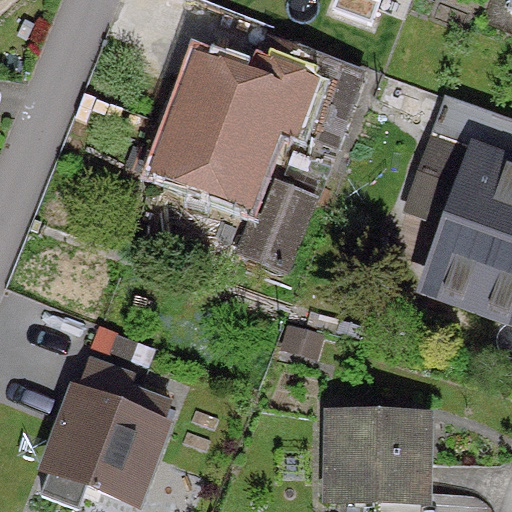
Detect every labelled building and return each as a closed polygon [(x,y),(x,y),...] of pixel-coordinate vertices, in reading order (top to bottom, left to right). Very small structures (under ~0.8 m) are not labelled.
[(377,0),(339,0),(337,6),(370,19),(377,0)] [(511,0),(503,0),(503,2),(509,5),(505,15),(511,17),(511,0)] [(188,97),(186,96),(157,174),(240,205),(269,129),(327,150),(343,105),(345,106),(355,77),(265,44),(243,103),(222,95),(226,84),(197,73),(188,97)] [(404,212),(447,228),(433,267),(511,296),(511,206),(475,193),(487,159),(430,138),(404,212)] [(259,225),(250,222),(237,257),(279,273),(306,202),(273,189),(259,225)] [(282,329),(275,350),(335,367),(340,345),(282,329)] [(120,392),(124,381),(85,366),(44,475),(126,506),(156,429),(162,408),(120,392)] [(326,423),(325,501),(418,503),(420,425),(326,423)]
